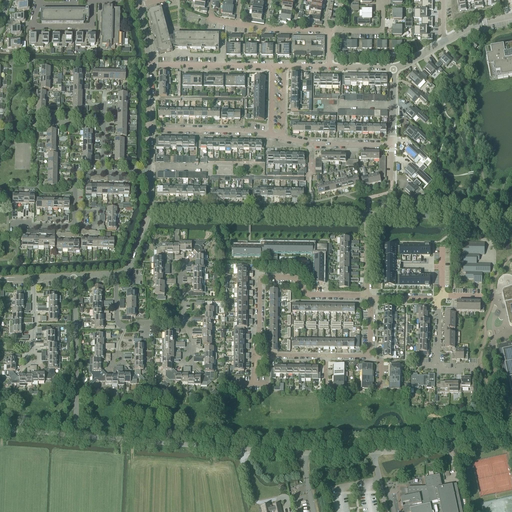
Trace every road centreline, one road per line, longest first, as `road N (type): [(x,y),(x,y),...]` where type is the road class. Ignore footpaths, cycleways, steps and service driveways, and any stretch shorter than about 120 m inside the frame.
road 1 (unclassified): [(74,435),(373,453),(511,423)]
road 2 (residential): [(367,214),(147,210)]
road 3 (residential): [(74,435),(73,277)]
road 4 (residential): [(511,230),(454,216),(367,214)]
road 5 (residential): [(259,280),(292,277),(306,294),(370,296)]
